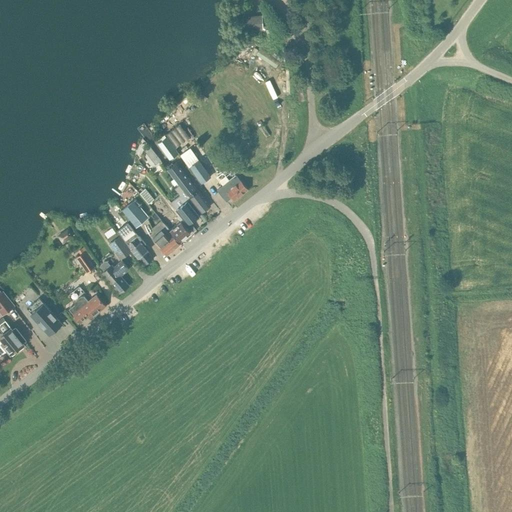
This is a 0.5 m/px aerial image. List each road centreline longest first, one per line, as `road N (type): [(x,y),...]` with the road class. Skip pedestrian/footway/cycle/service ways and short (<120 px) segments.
road 1 (track): [(442,511),(411,77)]
road 2 (unclassified): [(315,151),(0,402)]
road 3 (residential): [(315,151),(305,0)]
road 4 (unclassified): [(428,63),(315,151)]
